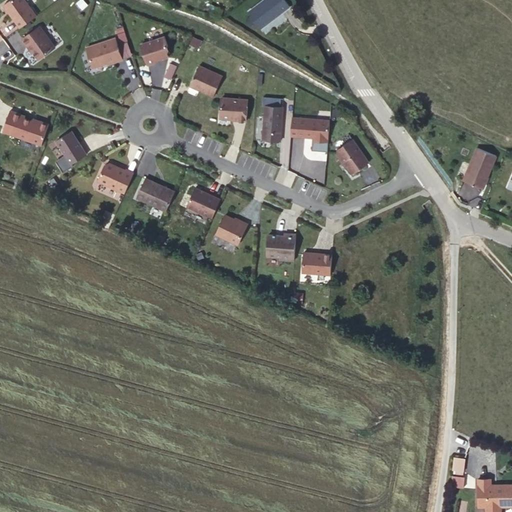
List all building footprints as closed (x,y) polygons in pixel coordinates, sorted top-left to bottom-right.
[(21,27),(37,15),(25,0),(9,0),(4,4),(21,27)] [(285,0),(263,0),(249,11),(261,28),(290,6),(285,0)] [(57,48),(42,27),(24,39),(29,46),(30,45),(35,51),(41,60),(57,48)] [(127,27),(120,29),(125,44),(132,42),(127,27)] [(145,44),(152,65),(160,62),(159,59),(164,58),(165,58),(172,56),(171,53),(169,47),(171,46),(168,36),(145,44)] [(204,41),(195,37),(192,44),(200,47),(204,41)] [(118,38),(89,48),(96,68),(110,63),(111,64),(125,60),(118,38)] [(217,96),(225,76),(202,66),(193,86),(217,96)] [(163,85),(163,74),(151,74),(151,85),(163,85)] [(225,97),(223,117),(240,118),(240,120),(249,120),(251,99),(225,97)] [(262,140),(280,141),(283,99),(263,97),(263,106),(264,106),(262,140)] [(27,117),(12,112),(5,133),(44,146),(51,125),(43,122),(40,123),(26,119),(27,117)] [(328,151),(330,120),(293,118),(291,136),(313,138),(312,150),(328,151)] [(88,155),(73,132),(58,142),(72,165),(88,155)] [(336,153),(343,163),(345,162),(347,165),(352,173),(369,162),(353,139),(337,150),(336,153)] [(496,155),(477,147),(463,180),(483,188),(496,155)] [(113,163),(108,165),(101,181),(128,193),(137,173),(129,170),(129,171),(113,163)] [(164,185),(149,178),(140,198),(170,211),(178,191),(167,186),(166,187),(163,186),(164,185)] [(225,199),(199,187),(191,206),(217,217),(225,199)] [(220,234),(242,244),(252,223),(244,220),(243,221),(229,215),(220,234)] [(290,235),(274,234),(272,255),(286,256),(285,258),(299,259),(301,233),(290,233),(290,235)] [(338,253),(310,251),(308,271),(336,273),(338,253)] [(453,456),(452,474),(464,475),(466,457),(453,456)] [(464,476),(452,475),(451,487),(464,487),(464,476)] [(497,479),(484,480),(484,507),(492,507),(492,511),(507,511),(507,507),(511,507),(511,485),(501,485),(501,487),(497,487),(497,479)]
